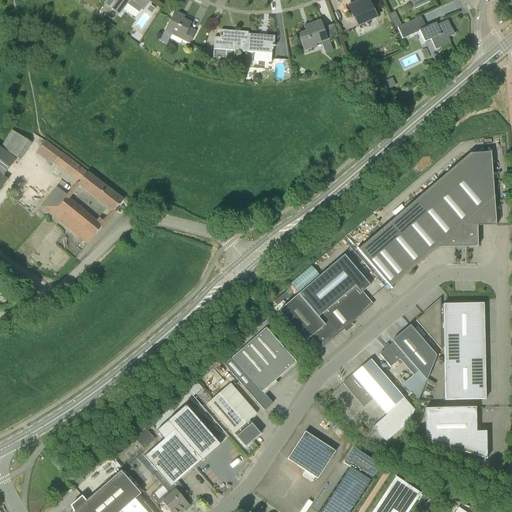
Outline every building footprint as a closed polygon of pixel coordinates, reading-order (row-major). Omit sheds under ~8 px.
[(139,13),(148,0),(116,0),(110,9),(119,15),(127,5),(139,13)] [(360,30),(369,26),(367,23),(377,19),(368,0),(360,0),(348,6),(358,27),(360,30)] [(408,0),(413,10),(429,3),(427,0),(408,0)] [(188,47),(196,31),(189,28),(191,23),(183,19),(185,17),(174,11),(159,41),(166,45),(171,35),(186,43),(185,45),(188,47)] [(326,39),(320,20),(303,26),(305,32),(298,34),(303,51),(317,47),(316,46),(322,44),(325,53),(332,50),(328,39),(326,39)] [(451,28),(448,20),(437,26),(435,23),(419,30),(424,42),(429,40),(430,41),(434,50),(450,43),(448,38),(452,35),(450,29),(451,28)] [(416,31),(412,21),(398,28),(403,37),(416,31)] [(246,52),(248,34),(248,32),(221,30),(220,35),(219,35),(219,38),(214,37),(212,57),(220,58),(236,59),(236,51),(246,52)] [(274,46),(274,45),(273,45),(274,36),(248,34),(246,52),(254,53),(254,58),(270,59),(272,46),(274,46)] [(1,147),(0,145),(0,189),(8,180),(3,176),(18,158),(21,160),(31,143),(12,131),(1,147)] [(40,207),(87,244),(122,201),(86,174),(87,173),(45,141),(36,153),(52,165),(53,164),(76,182),(66,195),(56,187),(40,207)] [(496,226),(494,152),(473,153),(359,251),(358,249),(358,250),(391,289),(392,289),(391,287),(435,250),(439,248),(444,247),(477,247),(476,247),(477,247),(477,226),(495,226),(496,226)] [(325,344),(367,307),(368,301),(361,294),(370,286),(344,256),(279,311),(305,342),(313,335),(319,343),(325,344)] [(440,305),(440,300),(424,313),(415,321),(441,350),(441,348),(444,348),(445,400),(464,400),(463,304),(443,304),(443,305),(440,305)] [(464,400),(485,400),(483,304),(463,304),(464,400)] [(436,356),(410,326),(391,341),(393,343),(379,354),(390,367),(399,360),(404,356),(426,381),(436,356)] [(264,411),(272,404),(261,392),(296,362),(266,328),(224,365),(264,411)] [(417,402),(426,381),(404,356),(399,360),(413,375),(402,384),(417,402)] [(352,376),(385,414),(374,423),(383,434),(411,407),(403,398),(371,361),(371,360),(352,375),(352,376)] [(245,447),(260,434),(248,421),(256,414),(230,384),(207,404),(245,447)] [(476,432),(475,408),(425,409),(425,441),(486,459),(486,432),(476,432)] [(144,448),(156,438),(147,427),(135,436),(144,448)] [(187,492),(178,481),(201,461),(175,430),(144,457),(157,472),(153,476),(163,487),(150,499),(157,507),(162,503),(170,511),(180,511),(189,505),(181,497),(187,492)] [(317,479),(335,452),(304,432),(287,460),(317,479)] [(349,511),(380,465),(353,448),(343,463),(349,468),(320,511),(349,511)] [(85,501),(119,477),(117,475),(105,460),(70,488),(66,482),(52,493),(67,511),(89,511),(82,503),(85,501)] [(155,511),(120,471),(117,475),(119,477),(94,495),(86,502),(85,501),(82,503),(89,511),(155,511)] [(312,486),(316,480),(306,474),(302,481),(312,486)] [(408,511),(421,494),(395,477),(371,511),(408,511)]
